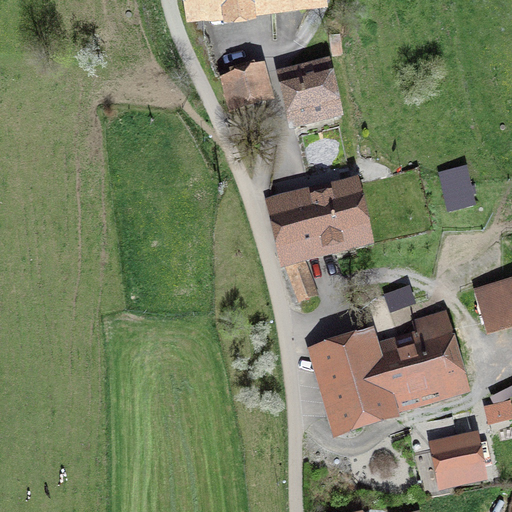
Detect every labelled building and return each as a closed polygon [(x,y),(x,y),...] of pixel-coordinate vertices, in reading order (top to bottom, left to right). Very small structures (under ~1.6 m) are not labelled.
[(186,0),(190,22),(331,1),(331,0),(186,0)] [(275,98),(263,66),(229,78),(240,110),(275,98)] [(339,74),(282,86),(292,129),(348,117),(339,74)] [(468,161),(439,170),(450,210),(480,201),(468,161)] [(364,183),(267,203),(280,267),(377,247),(364,183)] [(511,281),(477,292),(491,335),(511,328),(511,281)] [(378,332),(306,352),(332,444),(404,423),(401,411),(471,391),(449,314),(415,323),(419,339),(382,349),(378,332)] [(491,409),(487,410),(490,427),(500,424),(496,409),(511,401),(511,391),(489,403),(491,409)] [(484,438),(432,448),(440,491),(492,481),(484,438)]
